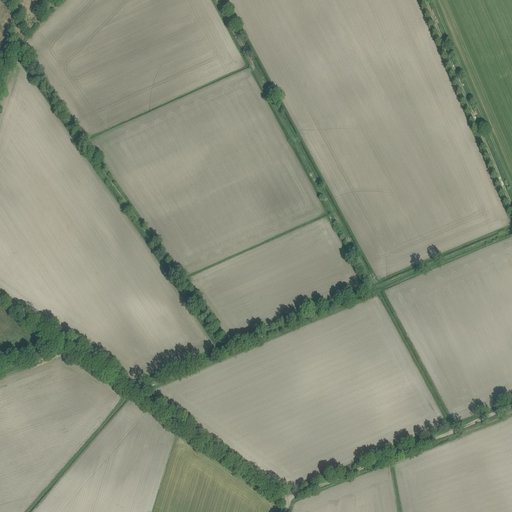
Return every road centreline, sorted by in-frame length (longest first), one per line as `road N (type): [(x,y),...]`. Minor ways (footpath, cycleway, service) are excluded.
road 1 (track): [(511,406),(281,499),(135,390)]
road 2 (track): [(373,289),(216,0)]
road 3 (track): [(225,351),(511,229)]
road 4 (track): [(511,207),(426,0)]
